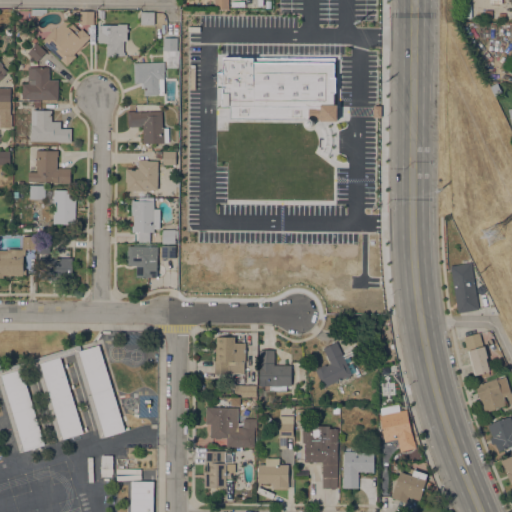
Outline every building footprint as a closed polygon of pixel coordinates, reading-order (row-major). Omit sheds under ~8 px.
[(214,0),(228,0),(229,8),(215,9),(215,8),(214,0)] [(80,10),(94,11),(94,24),(79,23),(80,10)] [(140,11),(154,11),(154,24),(140,24),(140,11)] [(41,41),(55,27),(56,28),(66,17),(79,30),(82,28),(90,36),(73,53),(76,56),(67,65),(41,41)] [(106,42),(98,43),(98,25),(117,25),(117,24),(127,24),(127,29),(128,29),(128,32),(127,32),(127,40),(123,40),(123,52),(124,52),(124,55),(106,55),(106,42)] [(163,50),(163,37),(177,37),(177,50),(179,50),(163,50)] [(46,51),(36,61),(27,52),(36,42),(46,51)] [(223,58),(254,58),(254,63),(334,64),(334,105),(336,105),(336,120),(322,120),(322,119),(311,119),(310,119),(309,119),(308,119),(231,118),(231,106),(223,105),(223,58)] [(164,62),(164,70),(163,70),(164,94),(144,95),(144,87),(141,87),(141,82),(134,83),(133,62),(135,62),(164,62)] [(58,99),(22,98),(22,82),(27,83),(28,66),(49,66),(49,79),(58,79),(58,99)] [(497,82),(501,92),(494,95),(490,86),(497,82)] [(0,87),(11,87),(10,102),(0,102),(0,87)] [(0,102),(10,102),(10,114),(11,114),(11,127),(0,126),(0,102)] [(58,142),(58,140),(31,140),(31,109),(51,109),(51,121),(60,121),(60,128),(71,128),(71,142),(58,142)] [(142,126),(128,126),(127,111),(134,110),(134,112),(162,110),(162,127),(168,127),(168,141),(143,142),(142,126)] [(308,119),(309,119),(310,119),(311,119),(312,120),(313,121),(313,122),(313,123),(313,124),(312,125),(311,126),(310,127),(309,127),(308,127),(307,126),(306,125),(305,124),(305,123),(305,122),(306,121),(306,120),(308,119)] [(58,150),(58,156),(57,156),(56,168),(58,168),(58,167),(71,168),(70,183),(58,182),(58,181),(28,180),(28,171),(37,171),(37,165),(36,165),(36,149),(58,150)] [(175,166),(172,165),(172,164),(162,164),(163,150),(176,151),(175,166)] [(9,164),(0,164),(0,152),(10,152),(9,164)] [(157,189),(153,189),(153,191),(150,191),(150,190),(126,190),(126,181),(125,181),(125,168),(138,168),(138,159),(147,159),(147,160),(158,160),(157,189)] [(29,184),(45,185),(45,198),(43,198),(29,198),(29,184)] [(54,189),(76,189),(75,224),(53,223),(54,190),(54,189)] [(153,231),(150,231),(150,241),(139,241),(139,231),(132,231),(132,225),(133,225),(133,215),(131,215),(131,199),(133,199),(133,200),(154,200),(153,229),(153,231)] [(177,229),(177,237),(175,237),(175,243),(162,243),(162,229),(177,229)] [(0,277),(0,249),(7,250),(7,248),(22,248),(22,235),(36,235),(36,248),(25,248),(25,254),(23,254),(23,269),(26,269),(25,274),(23,274),(23,276),(16,276),(16,274),(3,274),(3,277),(0,277)] [(36,252),(36,239),(49,240),(49,252),(36,252)] [(157,245),(157,254),(157,276),(136,276),(136,265),(128,265),(128,260),(127,260),(127,255),(127,249),(128,249),(128,245),(157,245)] [(175,257),(161,257),(162,245),(175,245),(175,257)] [(72,257),(72,277),(70,277),(70,279),(40,279),(40,277),(37,277),(37,272),(38,272),(38,257),(72,257)] [(478,309),(458,312),(450,266),(471,262),(478,309)] [(483,346),(484,345),(487,357),(486,357),(490,370),(474,375),(463,336),(479,332),(483,346)] [(214,373),(214,360),(215,360),(215,345),(216,345),(216,336),(235,336),(235,342),(246,342),(245,361),(244,361),(244,373),(214,373)] [(80,345),(94,340),(96,345),(81,350),(80,345)] [(349,346),(360,369),(351,373),(351,374),(324,387),(316,370),(318,369),(318,368),(325,365),(326,366),(330,364),(323,348),(337,341),(341,350),(349,346)] [(0,364),(1,368),(79,344),(80,345),(81,350),(74,352),(74,353),(60,357),(35,365),(21,369),(0,375),(0,364)] [(99,344),(125,430),(100,437),(74,353),(74,352),(81,350),(96,345),(99,344)] [(274,364),(291,364),(291,385),(286,385),(286,390),(269,390),(269,385),(260,385),(260,366),(259,366),(259,349),(274,349),(274,364)] [(83,432),(58,440),(35,365),(60,357),(83,432)] [(0,375),(21,369),(44,444),(19,452),(0,390),(0,375)] [(496,378),(496,379),(505,376),(511,392),(511,391),(511,408),(506,395),(503,396),(506,404),(483,412),(478,399),(480,398),(475,385),(496,378)] [(256,384),(256,396),(241,396),(241,393),(234,393),(234,384),(256,384)] [(411,433),(413,432),(416,447),(400,450),(397,438),(384,440),(379,415),(381,414),(380,407),(398,403),(400,410),(406,409),(411,433)] [(238,407),(238,426),(243,426),(243,417),(256,418),(256,427),(254,426),(254,446),(226,446),(227,437),(221,437),(221,438),(215,438),(215,437),(210,437),(211,423),(206,423),(206,406),(238,407)] [(293,436),(286,436),(286,448),(279,448),(279,435),(278,435),(279,415),(293,415),(293,436)] [(509,416),(511,423),(511,448),(509,449),(508,447),(499,451),(495,442),(492,444),(490,437),(492,436),(488,425),(509,416)] [(337,428),(337,487),(322,487),(322,461),(304,461),(304,458),(302,458),(302,442),(301,442),(302,429),(313,429),(313,425),(329,425),(329,428),(334,428),(337,428)] [(204,487),(204,471),(206,471),(207,463),(205,463),(206,450),(231,450),(231,455),(233,455),(232,463),(235,463),(235,472),(231,472),(231,477),(226,477),(226,487),(204,487)] [(360,451),(360,452),(374,452),(373,472),(372,472),(372,471),(366,471),(366,472),(364,472),(364,470),(358,470),(358,487),(343,487),(343,468),(344,468),(344,451),(360,451)] [(511,454),(511,486),(507,473),(506,473),(500,460),(511,454)] [(288,487),(286,487),(286,488),(273,488),(273,487),(272,487),(272,482),(261,482),(261,484),(258,484),(258,464),(266,464),(266,457),(279,457),(279,464),(288,464),(288,487)] [(391,497),(393,489),(394,489),(400,471),(407,473),(409,467),(427,473),(425,479),(426,479),(419,500),(408,496),(406,502),(391,497)] [(130,511),(131,480),(153,481),(153,511),(130,511)]
